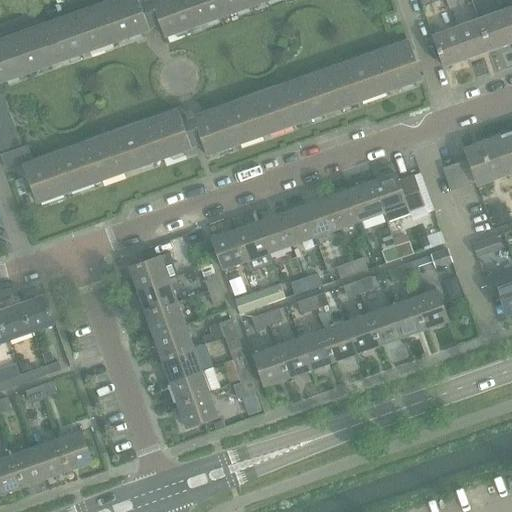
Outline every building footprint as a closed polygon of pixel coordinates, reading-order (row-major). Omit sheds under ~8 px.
[(165,0),(153,4),(150,0),(130,0),(0,46),(0,81),(0,83),(149,30),(149,29),(160,25),(164,38),(270,0),(165,0)] [(511,6),(501,11),(511,42),(511,41),(511,6)] [(501,11),(479,19),(490,50),(511,42),(501,11)] [(479,19),(456,27),(467,58),(490,50),(479,19)] [(433,35),(444,66),(467,58),(456,27),(433,35)] [(206,155),(422,78),(410,46),(195,123),(190,110),(180,114),(180,115),(27,170),(38,202),(191,148),(191,146),(202,143),(206,155)] [(0,104),(0,117),(11,113),(7,102),(0,104)] [(0,117),(0,130),(15,125),(11,113),(0,117)] [(0,130),(0,142),(19,136),(15,125),(0,130)] [(511,132),(465,149),(469,159),(476,183),(477,186),(511,173),(511,132)] [(0,148),(2,154),(23,147),(19,136),(0,142),(0,148)] [(23,147),(2,154),(7,167),(33,157),(28,145),(23,147)] [(456,164),(464,187),(476,183),(469,159),(456,164)] [(464,187),(456,164),(443,168),(452,192),(464,187)] [(398,181),(395,173),(372,181),(383,213),(406,204),(408,211),(424,206),(413,175),(398,181)] [(372,181),(349,189),(360,221),(383,213),(372,181)] [(349,189),(327,197),(337,229),(360,221),(349,189)] [(327,197),(304,205),(314,237),(337,229),(327,197)] [(504,202),(489,207),(495,224),(510,219),(504,202)] [(304,205),(280,214),(291,245),(314,237),(304,205)] [(280,214),(258,222),(269,253),(291,245),(280,214)] [(258,222),(235,230),(246,261),(269,253),(258,222)] [(235,230),(212,238),(223,269),(246,261),(235,230)] [(485,241),(474,245),(478,257),(487,254),(489,253),(500,249),(496,237),(485,241)] [(410,241),(396,246),(400,259),(414,254),(410,241)] [(204,242),(192,246),(197,260),(209,256),(204,242)] [(386,264),(400,259),(396,246),(382,251),(386,264)] [(453,262),(448,248),(431,254),(436,268),(453,262)] [(130,268),(138,291),(169,280),(161,257),(130,268)] [(364,257),(348,263),(352,276),(369,270),(364,257)] [(420,273),(416,261),(402,265),(406,278),(420,273)] [(348,263),(336,267),(340,280),(352,276),(348,263)] [(392,283),(406,278),(402,265),(388,270),(392,283)] [(511,268),(486,279),(492,296),(500,293),(508,316),(511,314),(511,268)] [(204,278),(209,292),(221,287),(216,273),(204,278)] [(318,273),(304,278),(309,291),(323,286),(318,273)] [(375,288),(370,276),(356,281),(361,293),(375,288)] [(290,282),(294,296),(309,291),(304,278),(290,282)] [(138,291),(146,314),(177,303),(169,280),(138,291)] [(347,298),(361,293),(356,281),(343,286),(347,298)] [(226,301),(221,287),(209,292),(214,305),(226,301)] [(458,287),(447,291),(450,300),(462,296),(458,287)] [(273,289),(258,294),(263,307),(277,302),(273,289)] [(437,290),(414,298),(425,330),(448,322),(437,290)] [(325,292),(311,297),(315,309),(321,324),(327,322),(323,311),(320,312),(319,309),(329,305),(325,292)] [(249,312),(263,307),(258,294),(245,299),(249,312)] [(45,295),(21,303),(31,332),(55,324),(45,295)] [(301,314),(315,309),(311,297),(297,302),(301,314)] [(414,298),(391,306),(403,338),(425,330),(414,298)] [(21,303),(0,310),(0,316),(8,341),(31,332),(21,303)] [(146,314),(154,337),(185,326),(177,303),(146,314)] [(391,306),(369,314),(380,346),(403,338),(391,306)] [(279,308),(265,314),(269,326),(284,321),(279,308)] [(256,330),(269,326),(265,314),(242,322),(244,328),(254,324),(256,330)] [(369,314),(346,322),(357,354),(380,346),(369,314)] [(0,316),(0,343),(8,341),(0,316)] [(225,337),(237,333),(232,319),(220,323),(225,337)] [(346,322),(323,330),(334,362),(357,354),(346,322)] [(154,337),(162,359),(193,348),(185,326),(154,337)] [(323,330),(300,339),(311,370),(334,362),(323,330)] [(237,333),(225,337),(232,360),(245,355),(237,333)] [(300,339),(277,347),(288,378),(311,370),(300,339)] [(193,348),(162,359),(170,382),(212,367),(204,345),(193,348)] [(253,355),(264,387),(288,378),(277,347),(253,355)] [(51,351),(42,354),(45,363),(55,360),(51,351)] [(28,358),(18,362),(22,372),(32,369),(28,358)] [(58,361),(43,367),(47,375),(62,370),(58,361)] [(236,369),(241,383),(253,378),(248,365),(236,369)] [(47,375),(43,367),(20,375),(24,384),(47,375)] [(212,367),(170,382),(178,405),(209,394),(220,390),(212,367)] [(24,384),(20,375),(0,381),(0,391),(0,392),(24,384)] [(246,396),(258,392),(253,378),(241,383),(246,396)] [(57,394),(53,382),(39,387),(43,399),(57,394)] [(29,404),(43,399),(39,387),(25,391),(29,404)] [(187,428),(218,417),(209,394),(178,405),(187,428)] [(0,413),(12,410),(8,398),(0,400),(0,413)] [(223,420),(215,423),(217,429),(225,426),(223,420)] [(81,430),(58,439),(69,470),(92,461),(81,430)] [(58,439),(36,447),(47,477),(69,470),(58,439)] [(36,447),(13,455),(24,486),(47,477),(36,447)] [(13,455),(0,459),(0,491),(1,494),(24,486),(13,455)]
